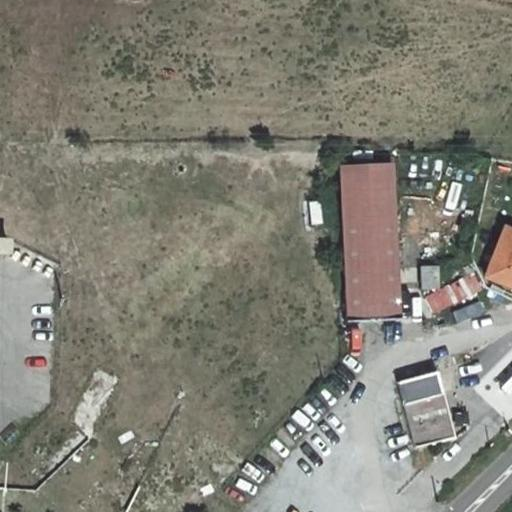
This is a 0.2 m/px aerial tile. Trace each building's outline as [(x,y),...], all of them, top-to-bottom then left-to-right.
[(396,316),(389,166),(338,168),(345,319),(396,316)] [(453,209),(459,187),(447,184),(442,206),(453,209)] [(511,233),(502,230),(483,278),(511,289),(511,233)] [(466,266),(439,280),(443,289),(424,298),(432,313),(480,290),(473,275),(471,276),(466,266)] [(436,268),(419,268),(420,289),(436,289),(436,268)] [(511,360),(509,357),(477,390),(495,407),(503,414),(511,404),(511,360)] [(413,448),(452,437),(434,372),(395,382),(413,448)]
